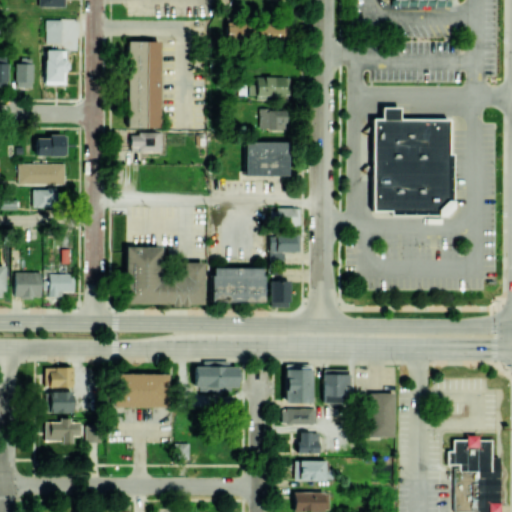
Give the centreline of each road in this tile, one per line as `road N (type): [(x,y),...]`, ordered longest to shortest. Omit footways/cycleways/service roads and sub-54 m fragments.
road 1 (secondary): [(511,326),(0,321)]
road 2 (secondary): [(0,347),(511,351)]
road 3 (residential): [(321,324),(321,0)]
road 4 (residential): [(96,0),(94,322)]
road 5 (residential): [(0,484),(258,487)]
road 6 (residential): [(5,511),(6,347)]
road 7 (residential): [(258,511),(258,385)]
